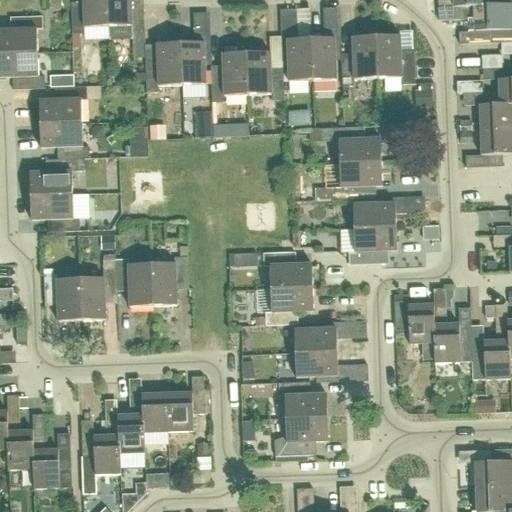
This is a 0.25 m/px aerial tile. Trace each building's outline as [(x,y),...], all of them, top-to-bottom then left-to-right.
[(85,31),(108,30),(107,0),(84,0),(84,5),(71,5),(72,37),(85,37),(85,31)] [(107,0),(108,30),(132,29),(133,35),(145,34),(144,3),(132,3),(131,0),(107,0)] [(493,8),(493,7),(492,0),(453,0),(454,10),(459,10),(460,23),(475,22),(475,9),(493,8)] [(475,9),(475,22),(475,34),(480,34),(481,46),(511,45),(511,6),(493,7),(493,8),(475,9)] [(311,42),(313,84),(337,83),(335,41),(338,41),(337,11),(324,11),(325,41),(311,42)] [(313,84),(311,42),(298,42),(297,12),(284,13),(285,42),(288,42),(289,85),(313,84)] [(181,46),(183,88),(207,87),(205,45),(208,45),(207,15),(194,15),(195,46),(181,46)] [(0,57),(38,56),(38,32),(43,32),(43,19),(11,20),(12,33),(0,33),(0,57)] [(355,82),(378,81),(376,39),(353,40),(354,56),(341,57),(342,89),(355,88),(355,82)] [(376,39),(378,81),(402,80),(402,86),(415,86),(413,54),(401,54),(401,39),(376,39)] [(159,89),(183,88),(181,46),(157,47),(158,64),(146,64),(147,96),(159,95),(159,89)] [(246,56),(248,98),(273,97),(273,103),(285,102),(284,71),(272,71),(271,55),(246,56)] [(38,56),(0,57),(0,80),(13,80),(13,93),(45,92),(45,79),(39,79),(38,56)] [(225,98),(248,98),(246,56),(223,57),(224,73),(212,73),(213,105),(225,105),(225,98)] [(504,82),(499,83),(500,95),(500,108),(511,107),(511,69),(504,70),(504,82)] [(73,78),(56,79),(57,91),(74,90),(73,78)] [(109,100),(132,99),(131,78),(108,79),(109,100)] [(41,128),(83,126),(82,102),(87,102),(87,90),(74,90),(57,91),(55,91),(56,103),(40,104),(41,128)] [(511,132),(511,107),(500,108),(500,95),(485,96),(485,108),(480,108),(481,133),(511,132)] [(304,117),(303,103),(281,104),(281,118),(304,117)] [(143,119),(143,133),(158,134),(158,119),(143,119)] [(194,140),(210,139),(209,124),(194,124),(194,140)] [(58,163),(84,162),(89,162),(89,149),(83,149),(83,126),(41,128),(41,151),(57,151),(58,163)] [(333,143),(339,143),(340,167),(382,165),(381,142),(365,142),(364,129),(333,130),(333,131),(321,131),(321,144),(333,143)] [(511,132),(481,133),(482,158),(487,158),(487,171),(503,170),(503,158),(511,157),(511,132)] [(31,200),(73,198),(72,175),(79,174),(85,174),(84,162),(58,163),(46,163),(47,175),(30,176),(31,200)] [(366,190),(383,189),(382,165),(340,167),(341,191),(334,191),(315,192),(315,203),(335,202),(335,203),(367,202),(366,190)] [(73,198),(31,200),(32,223),(48,223),(49,235),(81,234),(81,222),(74,222),(73,198)] [(354,208),(355,232),(397,230),(396,217),(426,216),(425,203),(374,205),(374,207),(354,208)] [(471,238),(498,243),(500,232),(473,227),(471,238)] [(397,230),(355,232),(355,256),(349,256),(350,268),(386,266),(385,254),(397,254),(397,230)] [(439,242),(439,230),(424,230),(424,242),(439,242)] [(264,269),(271,269),(272,292),(314,290),(313,266),(296,267),(296,255),(283,255),(264,256),(264,269)] [(233,269),(243,268),(243,256),(233,256),(233,269)] [(152,267),(154,309),(178,308),(177,292),(189,291),(188,260),(175,260),(176,266),(152,267)] [(154,309),(152,267),(129,268),(129,262),(115,263),(116,275),(117,275),(118,294),(130,294),(130,310),(154,309)] [(118,294),(117,275),(116,275),(105,275),(105,281),(81,282),(83,324),(107,323),(106,307),(118,306),(118,294)] [(83,324),(81,282),(58,283),(58,277),(45,277),(47,309),(59,308),(59,325),(83,324)] [(298,315),(315,314),(314,290),(272,292),(272,315),(266,315),(267,328),(298,327),(298,315)] [(434,327),(447,327),(446,312),(433,312),(433,308),(409,309),(408,304),(394,304),(395,333),(409,332),(409,347),(434,346),(434,327)] [(495,308),(486,309),(486,321),(496,320),(495,308)] [(511,361),(511,322),(509,323),(509,327),(496,328),(497,344),(509,343),(510,361),(511,361)] [(473,365),(472,349),(472,348),(471,331),(459,331),(459,326),(447,327),(434,327),(434,346),(435,366),(461,365),(461,364),(472,364),(472,365),(473,365)] [(16,328),(16,339),(26,339),(26,328),(16,328)] [(295,333),(296,356),(338,355),(337,341),(367,340),(366,328),(314,330),(314,332),(295,333)] [(511,381),(511,361),(510,361),(509,343),(497,344),(484,344),(485,348),(472,349),(473,365),(472,365),(473,383),(511,381)] [(338,368),(338,355),(296,356),(297,380),(316,380),(316,381),(368,379),(368,367),(338,368)] [(286,422),(328,420),(327,397),(310,398),(310,385),(278,386),(279,399),(285,399),(286,422)] [(167,397),(169,435),(194,434),(193,417),(205,417),(205,400),(193,400),(193,396),(167,397)] [(145,436),(169,435),(167,397),(142,398),(142,401),(130,402),(131,417),(131,418),(144,418),(144,436),(145,436)] [(28,400),(20,400),(21,412),(28,411),(28,400)] [(474,416),(483,416),(482,402),(473,403),(474,416)] [(0,452),(8,453),(8,434),(21,434),(21,418),(9,419),(9,414),(0,414),(0,452)] [(145,456),(145,436),(144,436),(144,418),(131,418),(131,417),(119,418),(119,423),(106,424),(106,439),(106,440),(119,439),(120,456),(121,456),(145,456)] [(328,420),(286,422),(287,440),(275,443),(276,459),(317,458),(317,445),(329,444),(328,420)] [(34,453),(47,453),(46,438),(34,438),(33,433),(21,434),(8,434),(8,453),(9,472),(34,472),(35,472),(34,453)] [(122,476),(121,456),(120,456),(119,439),(106,440),(106,439),(93,440),(93,444),(82,444),(83,461),(95,460),(96,477),(122,476)] [(35,472),(34,472),(34,491),(72,490),(71,456),(59,457),(59,452),(47,453),(34,453),(35,472)] [(476,490),(511,489),(511,452),(479,454),(480,465),(476,465),(476,490)] [(511,511),(511,489),(476,490),(477,511),(511,511)] [(353,511),(353,490),(341,490),(341,511),(353,511)] [(314,511),(314,491),(301,491),(301,511),(314,511)]
